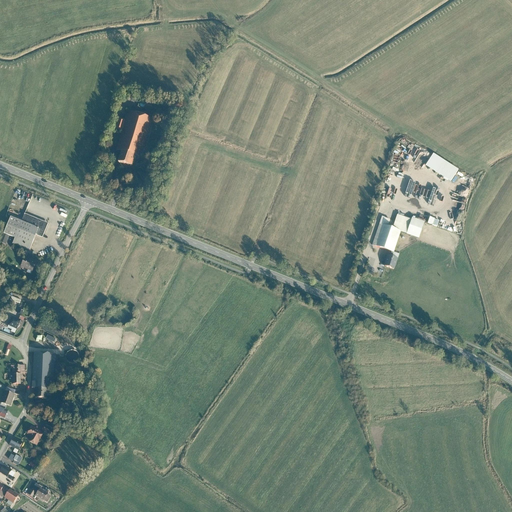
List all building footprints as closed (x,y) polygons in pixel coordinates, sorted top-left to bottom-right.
[(118,118),(115,129),(122,131),(116,150),(120,151),(117,162),(132,166),(135,156),(139,157),(142,146),(144,147),(152,119),(127,112),(125,120),(118,118)] [(409,159),(412,161),(418,153),(413,149),(408,154),(411,157),(409,159)] [(439,172),(443,161),(437,158),(435,163),(439,164),(436,171),(439,172)] [(453,182),(460,169),(446,161),(438,174),(453,182)] [(416,199),(429,203),(432,196),(435,197),(436,193),(443,195),(444,193),(432,188),(430,193),(426,192),(425,194),(418,191),(416,199)] [(379,225),(372,245),(389,251),(384,266),(394,270),(398,259),(396,259),(398,255),(393,254),(394,253),(401,232),(417,237),(425,220),(412,216),(411,219),(397,213),(392,225),(379,225)] [(42,238),(48,224),(24,214),(21,222),(10,217),(3,234),(0,239),(0,242),(5,245),(9,236),(14,239),(12,244),(19,247),(17,251),(27,255),(29,251),(35,235),(42,238)] [(24,257),(20,267),(32,272),(36,262),(24,257)] [(9,326),(18,330),(22,321),(13,317),(9,326)] [(34,353),(32,389),(34,389),(34,399),(46,400),(47,389),(50,384),(53,383),(54,380),(54,378),(63,378),(65,364),(55,364),(56,355),(34,353)] [(13,385),(22,385),(22,375),(13,375),(13,385)] [(1,403),(11,407),(16,395),(6,391),(1,403)] [(43,434),(31,427),(26,436),(30,438),(27,442),(36,447),(43,435),(47,437),(48,435),(49,435),(51,430),(52,428),(46,424),(44,426),(41,431),(44,432),(43,434)] [(18,451),(22,444),(13,439),(9,447),(14,450),(12,453),(16,455),(16,454),(18,455),(19,454),(17,453),(18,451)] [(12,464),(18,467),(19,464),(22,459),(15,456),(13,461),(14,461),(12,464)] [(14,474),(11,472),(4,467),(0,472),(0,474),(6,479),(9,476),(10,477),(8,479),(12,482),(15,479),(18,474),(15,472),(14,474)] [(56,484),(59,479),(51,473),(47,477),(56,484)] [(9,491),(0,485),(0,498),(2,499),(4,495),(6,495),(9,491)] [(36,498),(43,503),(48,495),(47,494),(48,494),(49,492),(46,490),(45,492),(43,490),(42,491),(40,490),(41,488),(35,485),(31,491),(29,489),(26,494),(33,499),(35,500),(36,498)] [(13,505),(18,496),(9,490),(3,499),(7,501),(5,504),(11,508),(12,505),(13,505)]
